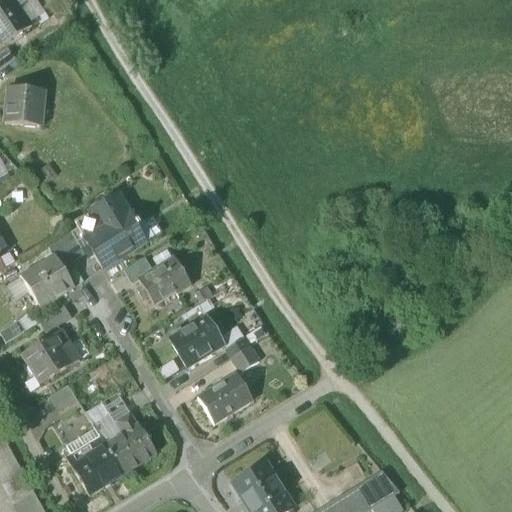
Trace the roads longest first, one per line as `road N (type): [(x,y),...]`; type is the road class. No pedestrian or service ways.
road 1 (track): [(445,511),(294,330),(90,0)]
road 2 (residential): [(110,318),(199,466)]
road 3 (residential): [(199,466),(336,379)]
road 4 (residential): [(0,392),(64,511)]
